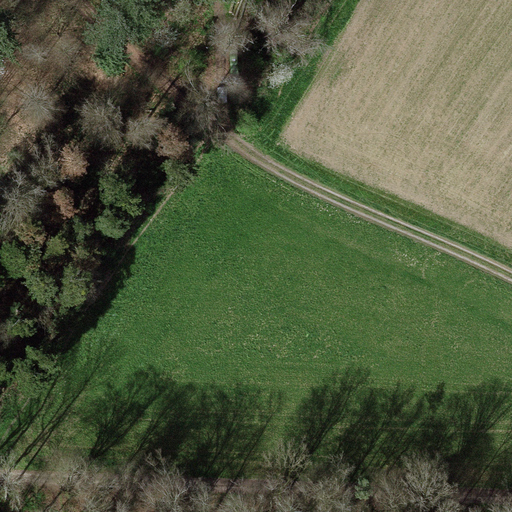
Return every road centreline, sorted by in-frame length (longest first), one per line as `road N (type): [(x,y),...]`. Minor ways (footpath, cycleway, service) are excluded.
road 1 (track): [(0,473),(170,486),(511,489)]
road 2 (track): [(511,275),(321,190),(216,126)]
road 3 (track): [(75,0),(216,126)]
